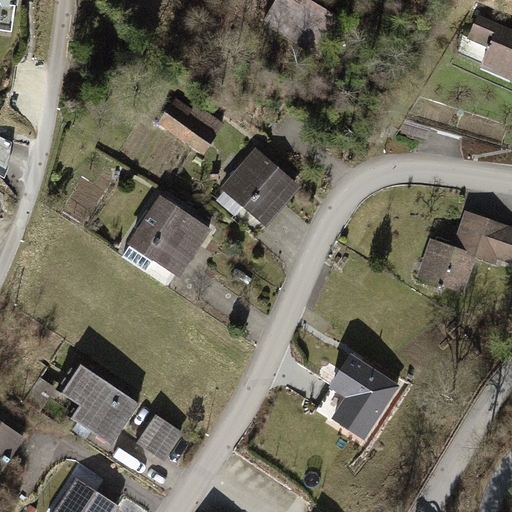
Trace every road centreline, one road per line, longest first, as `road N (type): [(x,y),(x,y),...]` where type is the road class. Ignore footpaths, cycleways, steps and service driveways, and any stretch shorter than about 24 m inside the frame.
road 1 (tertiary): [(183,511),(246,413),(345,201),(393,171),(511,184)]
road 2 (residential): [(0,281),(30,226),(64,115),(71,0)]
road 3 (tertiary): [(511,378),(431,511)]
